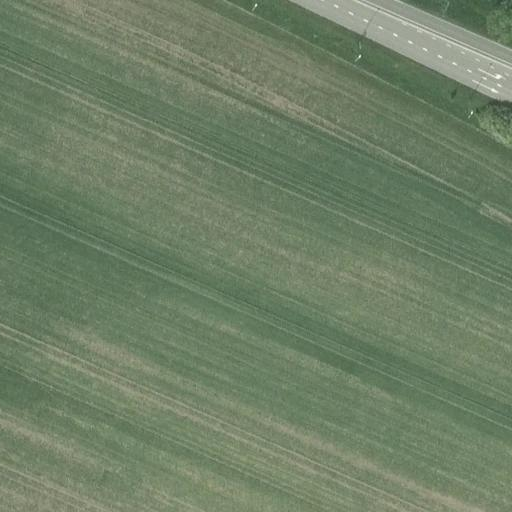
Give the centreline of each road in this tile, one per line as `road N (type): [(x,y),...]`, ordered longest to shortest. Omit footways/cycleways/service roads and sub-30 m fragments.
road 1 (primary): [(323,0),(511,88)]
road 2 (primary): [(511,59),(375,0)]
